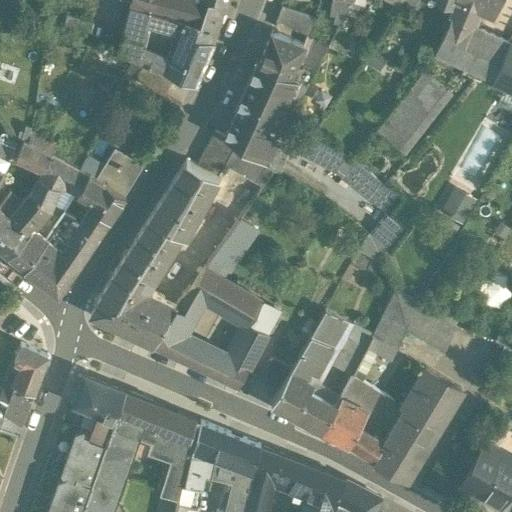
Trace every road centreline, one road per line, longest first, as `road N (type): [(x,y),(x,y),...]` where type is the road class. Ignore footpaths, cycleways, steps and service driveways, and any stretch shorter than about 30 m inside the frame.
road 1 (residential): [(70,323),(425,511)]
road 2 (tertiary): [(70,323),(97,263),(209,97),(254,0)]
road 3 (tertiary): [(9,511),(70,323)]
